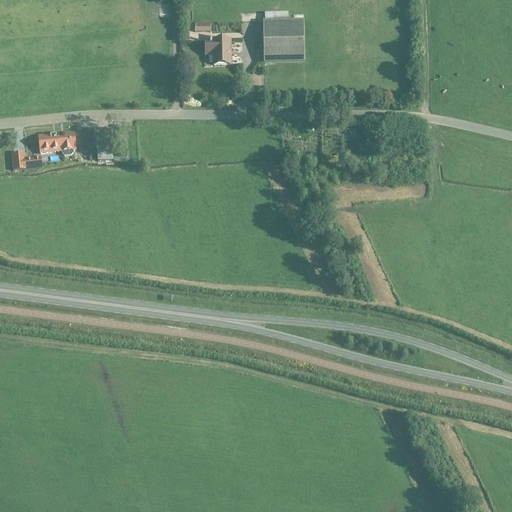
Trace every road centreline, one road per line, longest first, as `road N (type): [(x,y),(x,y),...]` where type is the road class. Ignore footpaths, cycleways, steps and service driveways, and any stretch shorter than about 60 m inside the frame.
road 1 (unclassified): [(0,124),(98,114),(375,114),(511,136)]
road 2 (primary): [(216,318),(511,392)]
road 3 (primary): [(511,379),(381,332),(216,318)]
road 4 (primary): [(216,318),(0,290)]
